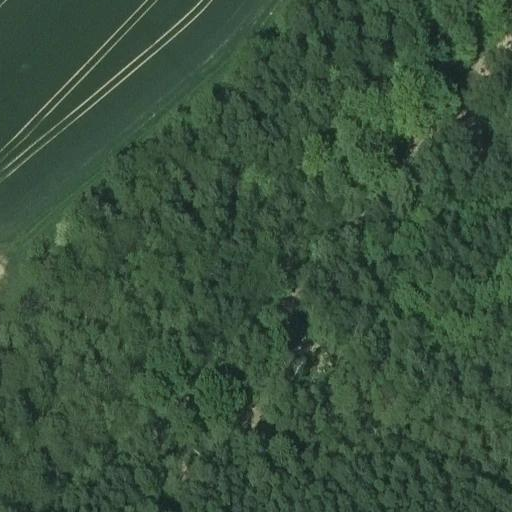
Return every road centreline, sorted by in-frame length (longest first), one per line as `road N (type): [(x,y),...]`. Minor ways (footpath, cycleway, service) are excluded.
road 1 (track): [(511,82),(471,136),(63,511)]
road 2 (track): [(20,255),(286,43),(313,0)]
